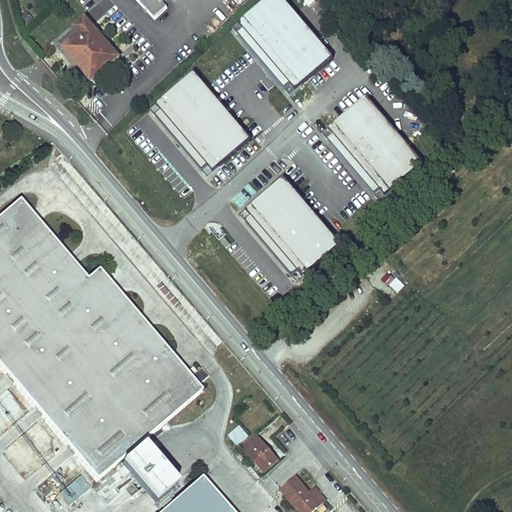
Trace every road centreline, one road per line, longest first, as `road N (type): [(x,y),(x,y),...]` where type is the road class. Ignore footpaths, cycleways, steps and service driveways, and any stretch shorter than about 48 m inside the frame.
road 1 (residential): [(511,105),(253,352)]
road 2 (secondary): [(73,141),(253,352)]
road 3 (unknown): [(154,136),(221,199),(295,293)]
road 4 (secondary): [(253,352),(390,511)]
road 5 (unknown): [(87,158),(157,59),(217,0)]
road 6 (unknown): [(241,85),(350,209)]
